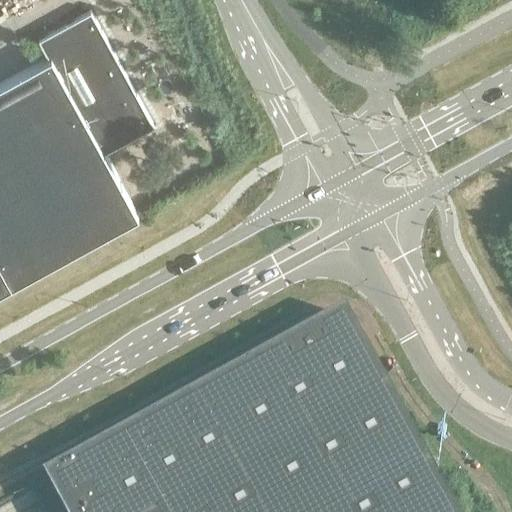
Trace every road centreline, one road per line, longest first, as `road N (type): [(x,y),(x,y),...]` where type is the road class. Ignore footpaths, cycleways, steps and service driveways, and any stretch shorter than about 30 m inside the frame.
road 1 (secondary): [(0,423),(343,233)]
road 2 (secondary): [(319,189),(0,365)]
road 3 (unclassified): [(343,233),(439,395),(469,420),(511,437)]
road 4 (unclassified): [(511,397),(456,352),(380,215)]
road 5 (unclassified): [(356,170),(293,71),(249,22)]
road 6 (unclassified): [(249,22),(319,189)]
road 7 (secondary): [(511,87),(356,170)]
road 8 (secondary): [(380,215),(511,144)]
